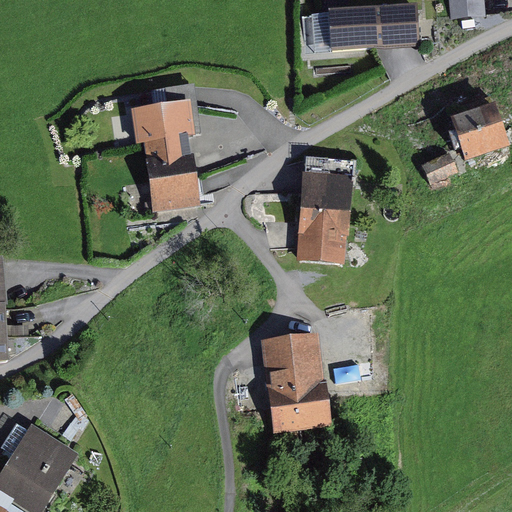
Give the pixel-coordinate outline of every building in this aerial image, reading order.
[(453,0),(454,16),(491,15),(490,0),(453,0)] [(426,12),(334,15),(335,54),(398,52),(427,51),(426,12)] [(318,52),(333,51),(331,15),(316,15),(318,52)] [(160,111),(189,107),(187,91),(158,95),(160,111)] [(200,105),(139,116),(157,212),(207,203),(195,138),(205,137),(200,105)] [(511,114),(511,113),(464,128),(479,173),(511,162),(511,114)] [(466,172),(460,155),(425,168),(432,185),(466,172)] [(357,179),(307,174),(299,260),(349,264),(357,179)] [(4,254),(0,254),(0,360),(18,358),(4,254)] [(324,332),(265,341),(279,433),(338,424),(324,332)] [(45,511),(85,451),(35,419),(0,472),(0,486),(39,511),(45,511)]
